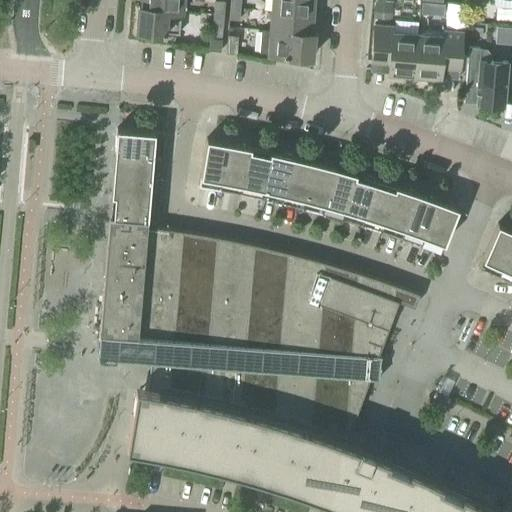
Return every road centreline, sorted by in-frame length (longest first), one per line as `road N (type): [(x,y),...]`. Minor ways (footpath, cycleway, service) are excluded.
road 1 (residential): [(343,116),(89,72)]
road 2 (residential): [(511,178),(343,116)]
